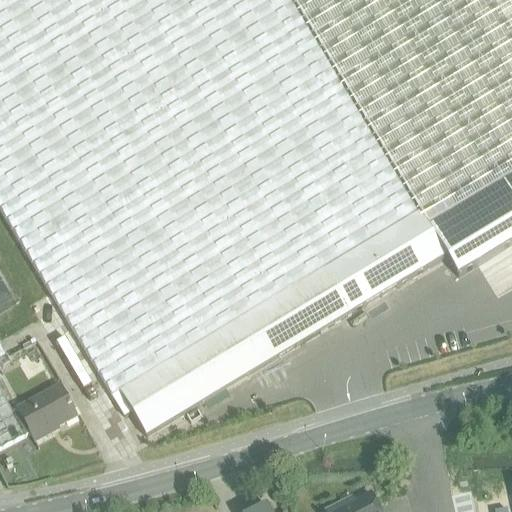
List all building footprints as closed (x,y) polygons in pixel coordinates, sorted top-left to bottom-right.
[(0,0),(0,211),(113,399),(418,216),(287,0),(0,0)] [(511,0),(287,0),(418,216),(428,230),(511,179),(511,0)] [(418,216),(119,396),(131,415),(141,431),(146,440),(337,325),(446,259),(459,279),(511,246),(511,179),(428,230),(418,216)] [(0,452),(25,439),(0,392),(0,370),(11,365),(0,344),(0,452)] [(59,389),(17,412),(34,443),(76,420),(59,389)] [(131,415),(119,396),(113,399),(112,400),(124,420),(131,415)] [(377,511),(370,497),(358,502),(349,507),(350,508),(342,511),(341,511),(339,508),(330,511),(377,511)]
